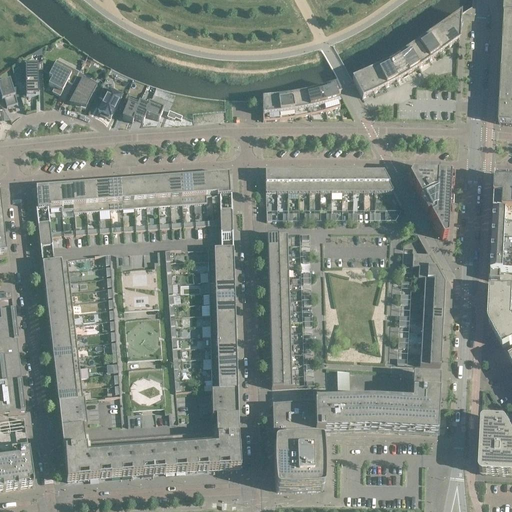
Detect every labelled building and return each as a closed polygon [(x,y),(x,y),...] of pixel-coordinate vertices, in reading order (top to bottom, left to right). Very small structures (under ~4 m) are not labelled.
[(511,0),(504,0),(504,17),(506,17),(506,23),(504,22),(500,100),(502,100),(502,105),(500,105),(498,125),(511,126),(511,0)] [(459,42),(460,15),(446,25),(458,42),(459,42)] [(458,42),(446,25),(436,32),(448,49),(453,46),(452,44),(456,40),(458,42)] [(448,49),(436,32),(427,39),(439,56),(443,53),(442,51),(447,47),(448,49)] [(439,56),(427,39),(417,46),(429,63),(434,60),(432,57),(437,54),(438,56),(439,56)] [(429,63),(417,46),(407,52),(419,70),(424,66),(422,64),(427,61),(429,63)] [(419,70),(407,52),(397,59),(408,77),(413,74),(412,72),(417,68),(418,71),(419,70)] [(408,77),(397,59),(386,65),(397,83),(402,80),(401,78),(406,75),(407,77),(408,77)] [(59,98),(67,83),(72,86),(78,74),(72,71),(70,75),(63,72),(66,67),(56,62),(48,78),(51,80),(48,86),(54,90),(52,94),(59,98)] [(42,63),(37,66),(37,65),(25,66),(25,74),(21,76),(25,83),(26,99),(33,99),(33,97),(38,97),(37,72),(42,72),(42,63)] [(397,83),(386,65),(376,71),(385,89),(391,87),(390,84),(395,82),(396,84),(397,83)] [(385,89),(376,71),(365,76),(374,95),(379,92),(378,90),(383,88),(384,90),(385,89)] [(69,106),(85,109),(96,88),(83,80),(84,78),(78,74),(72,86),(72,87),(77,90),(69,106)] [(374,95),(365,76),(352,81),(362,100),(367,98),(366,95),(372,93),(373,95),(374,95)] [(12,90),(9,81),(0,83),(0,97),(1,101),(4,101),(6,109),(17,106),(14,97),(18,96),(15,89),(12,90)] [(340,96),(335,87),(319,92),(325,113),(340,109),(336,97),(340,96)] [(108,118),(110,119),(109,119),(110,120),(111,119),(121,98),(109,92),(110,92),(104,89),(98,99),(104,102),(98,113),(98,112),(98,113),(99,114),(101,115),(100,117),(107,120),(108,118)] [(325,113),(319,92),(305,95),(310,117),(325,113)] [(310,117),(305,95),(291,98),(294,120),(310,117)] [(294,120),(291,98),(277,100),(279,122),(294,120)] [(279,122),(277,100),(262,101),(263,123),(279,122)] [(134,120),(143,124),(145,117),(148,110),(147,109),(138,106),(137,110),(133,120),(134,120)] [(122,121),(132,125),(134,120),(133,120),(137,110),(128,107),(122,121)] [(145,117),(158,123),(162,113),(148,107),(147,109),(148,110),(145,117)] [(276,196),(276,175),(264,175),(265,196),(276,196)] [(287,196),(287,175),(276,175),(276,196),(287,196)] [(298,196),(298,175),(287,175),(287,196),(298,196)] [(309,196),(309,175),(298,175),(298,196),(309,196)] [(319,196),(319,175),(309,175),(309,196),(319,196)] [(330,196),(330,175),(319,175),(319,196),(330,196)] [(341,195),(341,175),(330,175),(330,196),(341,195)] [(352,195),(352,175),(341,175),(341,195),(352,195)] [(363,195),(363,175),(352,175),(352,195),(363,195)] [(374,195),(374,175),(363,175),(363,195),(374,195)] [(393,194),(382,175),(374,175),(374,195),(390,195),(393,194)] [(428,176),(411,175),(408,180),(441,241),(446,240),(450,177),(436,176),(436,180),(428,179),(428,176)] [(230,197),(228,176),(220,177),(220,178),(217,178),(217,177),(216,177),(217,199),(230,198),(230,199),(231,199),(231,197),(230,197)] [(217,199),(216,177),(214,177),(214,178),(211,179),(211,178),(204,178),(205,200),(206,200),(217,199)] [(205,200),(204,178),(202,178),(202,179),(200,179),(199,178),(192,179),(194,207),(206,206),(206,200),(205,200)] [(174,180),(174,179),(169,180),(169,181),(168,181),(170,208),(182,208),(180,180),(178,180),(179,181),(176,181),(176,180),(174,180)] [(194,207),(192,179),(190,179),(190,180),(188,180),(187,179),(180,180),(182,208),(194,207)] [(162,181),(162,180),(157,181),(157,182),(156,182),(158,209),(170,208),(168,181),(166,181),(167,182),(164,182),(164,181),(162,181)] [(150,182),(150,181),(145,182),(144,182),(146,210),(158,209),(156,182),(155,182),(155,183),(152,183),(152,182),(150,182)] [(511,181),(496,181),(491,274),(511,274),(511,181)] [(138,183),(138,182),(133,182),(133,183),(132,183),(134,211),(146,210),(144,182),(143,183),(143,184),(140,184),(140,183),(138,183)] [(126,184),(126,183),(121,183),(121,184),(120,184),(122,212),(134,211),(132,183),(130,183),(130,184),(128,185),(127,184),(126,184)] [(114,185),(114,184),(109,184),(109,185),(108,185),(110,213),(122,212),(120,184),(118,184),(119,185),(116,186),(115,185),(114,185)] [(102,185),(97,185),(97,186),(96,186),(98,214),(110,213),(108,185),(106,185),(107,186),(104,186),(104,185),(102,185)] [(90,186),(85,186),(85,187),(84,187),(86,215),(98,214),(96,186),(94,186),(95,187),(92,187),(92,186),(90,186)] [(86,215),(84,187),(83,187),(83,188),(80,188),(80,187),(72,188),(74,213),(73,213),(73,215),(86,215)] [(74,213),(72,188),(71,188),(71,189),(68,189),(68,188),(60,189),(61,210),(61,214),(73,213),(74,213)] [(49,211),(48,189),(47,190),(47,191),(44,191),(44,190),(35,190),(37,211),(35,211),(36,213),(37,213),(36,212),(49,211)] [(61,210),(60,189),(59,189),(59,190),(56,190),(56,189),(48,189),(49,211),(61,210)] [(230,213),(219,213),(220,237),(221,237),(231,236),(231,237),(232,237),(231,211),(230,211),(230,213)] [(38,227),(38,225),(37,225),(40,251),(41,251),(41,250),(51,249),(51,250),(52,250),(51,239),(50,235),(49,225),(38,227)] [(287,249),(287,237),(266,238),(266,249),(287,249)] [(233,263),(232,245),(231,245),(231,252),(221,252),(221,251),(220,252),(207,253),(208,264),(233,263)] [(287,260),(287,249),(266,249),(267,260),(287,260)] [(429,259),(412,258),(412,265),(411,265),(411,270),(418,271),(418,270),(435,271),(429,259)] [(41,259),(43,277),(68,274),(67,263),(43,266),(42,259),(41,259)] [(288,270),(287,260),(267,260),(267,271),(288,270)] [(233,274),(233,263),(208,264),(208,275),(233,274)] [(166,415),(156,267),(137,269),(120,270),(130,417),(147,416),(166,415)] [(288,281),(288,270),(267,271),(267,282),(288,281)] [(435,271),(418,270),(418,271),(417,282),(424,282),(424,281),(441,282),(435,271)] [(69,285),(68,274),(43,277),(44,288),(69,285)] [(234,285),(233,274),(208,275),(208,286),(234,285)] [(382,285),(381,277),(373,278),(374,286),(382,285)] [(288,292),(288,281),(267,282),(268,293),(288,292)] [(441,282),(424,281),(424,282),(423,292),(444,293),(444,287),(441,282)] [(71,296),(69,285),(44,288),(45,299),(71,296)] [(234,296),(234,285),(208,286),(209,297),(234,296)] [(511,300),(511,290),(490,289),(489,300),(511,300)] [(289,303),(288,292),(268,293),(268,303),(289,303)] [(444,293),(423,292),(423,303),(443,304),(444,293)] [(72,306),(71,296),(45,299),(47,309),(72,306)] [(234,307),(234,296),(209,297),(209,307),(234,307)] [(511,310),(511,303),(511,300),(489,300),(489,309),(511,310)] [(289,314),(289,303),(268,303),(268,314),(289,314)] [(443,304),(423,303),(422,314),(443,315),(443,304)] [(73,317),(72,306),(47,309),(48,320),(73,317)] [(235,317),(234,307),(209,307),(209,318),(235,317)] [(511,320),(511,319),(511,310),(489,309),(488,319),(511,320)] [(16,329),(14,312),(0,313),(0,321),(0,323),(0,322),(0,402),(6,402),(7,417),(25,415),(15,329),(16,329)] [(289,325),(289,314),(268,314),(269,325),(289,325)] [(443,315),(422,314),(421,324),(442,325),(443,315)] [(74,328),(73,317),(48,320),(49,331),(74,328)] [(235,328),(235,317),(209,318),(210,329),(235,328)] [(511,332),(511,320),(488,319),(488,323),(494,333),(498,340),(511,332)] [(442,325),(421,324),(421,335),(441,336),(442,325)] [(290,335),(289,325),(269,325),(269,336),(290,335)] [(76,339),(74,328),(49,331),(50,342),(76,339)] [(235,339),(235,328),(210,329),(210,330),(212,330),(212,339),(210,339),(210,340),(235,339)] [(503,349),(511,343),(511,332),(498,340),(503,349)] [(290,346),(290,335),(269,336),(269,347),(290,346)] [(441,336),(421,335),(420,346),(441,347),(441,336)] [(77,350),(76,339),(50,342),(52,352),(77,350)] [(236,350),(235,339),(210,340),(210,351),(236,350)] [(290,357),(290,346),(269,347),(270,358),(290,357)] [(441,347),(420,346),(420,357),(440,358),(441,347)] [(78,360),(77,350),(52,352),(53,363),(78,360)] [(236,361),(236,350),(210,351),(211,361),(236,361)] [(291,368),(290,357),(270,358),(270,368),(291,368)] [(440,358),(420,357),(419,368),(440,369),(440,358)] [(79,371),(78,360),(53,363),(54,374),(79,371)] [(236,371),(236,361),(211,361),(211,372),(236,371)] [(291,379),(291,368),(270,368),(270,379),(291,379)] [(81,382),(79,371),(54,374),(55,385),(81,382)] [(237,382),(236,371),(211,372),(211,383),(237,382)] [(348,375),(336,374),(337,407),(349,406),(348,375)] [(311,493),(320,492),(321,492),(322,491),(322,490),(323,481),(323,469),(322,457),(321,448),(321,447),(321,446),(320,445),(319,445),(317,445),(316,435),(368,433),(429,436),(436,436),(436,430),(439,380),(412,378),(411,394),(412,394),(412,398),(368,400),(368,406),(349,406),(337,407),(271,409),(272,436),(278,436),(278,446),(276,447),(275,447),(274,448),(274,449),(274,458),(274,470),(274,482),(275,491),(275,492),(276,492),(276,493),(277,494),(287,494),(299,494),(311,493)] [(291,391),(291,379),(270,379),(271,391),(291,391)] [(82,392),(81,382),(55,385),(56,395),(82,392)] [(237,393),(237,382),(211,383),(212,393),(212,394),(237,393)] [(82,393),(82,392),(56,395),(58,406),(77,404),(77,403),(76,394),(82,393)] [(238,419),(237,393),(212,394),(212,393),(211,393),(212,420),(238,419)] [(87,429),(84,403),(77,403),(77,404),(58,406),(61,432),(87,429)] [(482,424),(482,425),(482,430),(483,430),(483,433),(482,433),(481,441),(482,441),(482,445),(481,445),(481,453),(482,453),(482,457),(480,457),(480,470),(480,472),(480,473),(480,474),(481,474),(481,475),(482,475),(483,476),(487,476),(487,475),(490,475),(490,476),(497,476),(497,475),(501,475),(501,476),(507,477),(507,476),(511,476),(511,477),(511,436),(506,424),(505,424),(505,423),(504,423),(503,422),(501,422),(486,422),(485,422),(484,422),(483,422),(483,423),(482,424)] [(204,474),(233,472),(239,472),(238,450),(238,441),(238,429),(216,430),(216,450),(206,451),(206,448),(96,456),(97,459),(86,460),(84,440),(62,442),(63,454),(64,454),(65,463),(67,485),(96,482),(114,480),(126,479),(150,477),(168,476),(186,475),(204,474)] [(0,464),(0,492),(33,488),(32,480),(33,480),(33,476),(31,476),(28,451),(27,451),(27,455),(21,456),(22,461),(0,464)]
